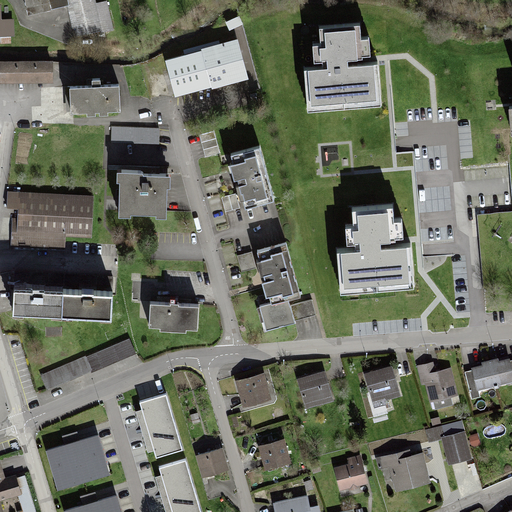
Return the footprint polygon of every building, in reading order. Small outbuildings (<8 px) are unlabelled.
[(66,0),(25,0),(30,16),(68,7),(66,0)] [(66,0),(68,7),(75,40),(114,31),(107,5),(95,7),(93,0),(66,0)] [(1,8),(0,7),(0,36),(12,36),(11,19),(1,20),(1,8)] [(362,20),(324,23),(325,36),(315,37),(316,52),(322,52),(322,53),(302,55),(306,110),(383,104),(379,53),(368,54),(368,46),(373,43),(373,35),(363,35),(362,20)] [(235,44),(165,63),(174,98),(244,79),(235,44)] [(51,66),(0,65),(0,83),(51,84),(51,66)] [(117,89),(67,91),(68,117),(118,114),(117,89)] [(158,129),(111,128),(111,145),(157,146),(158,129)] [(259,147),(229,155),(243,207),(273,199),(259,147)] [(164,179),(118,177),(116,218),(163,220),(164,179)] [(93,198),(18,196),(17,249),(64,250),(64,241),(92,241),(93,198)] [(339,296),(413,291),(410,244),(387,246),(387,240),(398,240),(396,212),(355,214),(358,256),(337,257),(339,296)] [(286,249),(238,260),(241,274),(259,270),(268,307),(260,309),(265,331),(316,319),(312,302),(289,307),(288,303),(298,301),(286,249)] [(112,297),(10,293),(9,314),(111,319),(112,297)] [(195,308),(148,307),(148,330),(195,331),(195,308)] [(128,341),(41,376),(46,390),(134,356),(128,341)] [(434,362),(416,366),(421,385),(427,384),(433,405),(461,398),(453,366),(437,370),(434,362)] [(511,377),(509,363),(472,370),(477,393),(511,385),(511,377)] [(390,369),(366,377),(374,404),(399,397),(390,369)] [(323,372),(299,381),(309,410),(334,401),(323,372)] [(263,377),(236,384),(243,410),(270,402),(263,377)] [(165,395),(140,403),(142,410),(136,412),(148,452),(154,451),(156,458),(182,451),(165,395)] [(429,442),(444,440),(442,428),(427,431),(429,442)] [(110,475),(98,435),(46,451),(58,491),(110,475)] [(466,435),(444,440),(449,465),(471,460),(466,435)] [(281,442),(260,448),(266,469),(288,462),(281,442)] [(223,450),(196,458),(202,476),(228,468),(223,450)] [(411,453),(381,460),(384,470),(391,469),(397,492),(431,483),(423,455),(412,458),(411,453)] [(349,468),(334,470),(337,489),(365,484),(360,459),(347,461),(349,468)] [(200,511),(185,460),(159,468),(161,476),(156,477),(165,511),(200,511)] [(1,464),(0,464),(0,501),(11,499),(14,511),(37,511),(26,472),(5,478),(1,464)] [(120,511),(116,496),(64,511),(120,511)] [(317,511),(318,509),(309,510),(306,499),(273,507),(274,511),(317,511)]
